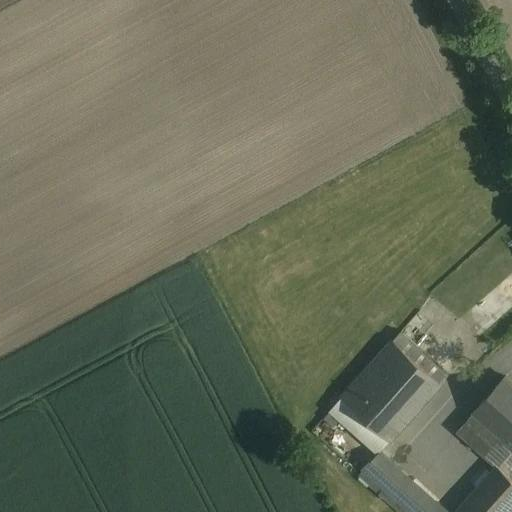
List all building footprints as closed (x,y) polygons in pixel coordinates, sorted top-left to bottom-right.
[(400,332),(342,398),(390,440),(448,374),(400,332)] [(511,448),(511,384),(505,378),(504,378),(473,413),(498,436),(511,448)] [(511,477),(511,448),(498,436),(482,455),(496,468),(497,467),(511,479),(511,477)] [(411,481),(379,452),(359,475),(390,503),(411,481)] [(509,511),(511,509),(511,480),(511,479),(497,467),(496,468),(456,511),(509,511)] [(400,511),(430,511),(438,504),(412,480),(411,481),(390,503),(400,511)]
